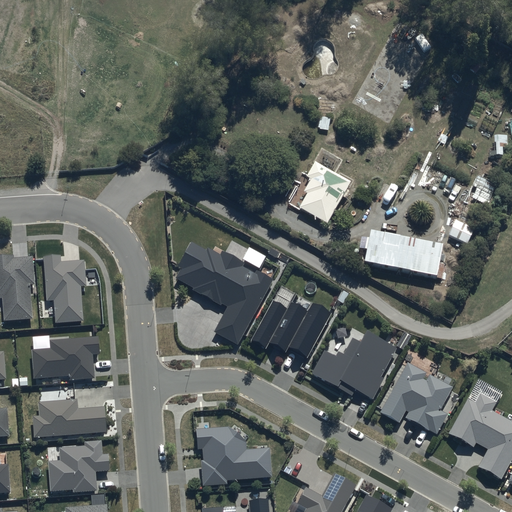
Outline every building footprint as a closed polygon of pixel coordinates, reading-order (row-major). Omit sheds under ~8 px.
[(490,156),(503,156),(503,148),(507,148),(507,136),(496,136),(496,152),(490,152),(490,156)] [(351,183),(316,163),(307,178),(312,180),(304,194),(308,196),(300,209),(327,225),(351,183)] [(496,186),(478,176),(473,187),(478,189),(473,198),(487,205),(492,196),(491,195),(496,186)] [(457,221),(449,236),(467,245),(475,230),(457,221)] [(442,247),(371,234),(364,265),(437,279),(442,247)] [(205,251),(191,243),(178,267),(180,268),(175,278),(193,288),(191,291),(221,307),(222,305),(226,307),(212,332),(237,345),(272,280),(257,272),(255,275),(240,268),(243,263),(222,251),(220,255),(207,248),(205,251)] [(14,255),(0,255),(0,298),(2,298),(4,321),(31,319),(29,284),(34,283),(32,257),(14,258),(14,255)] [(60,255),(43,257),(46,301),(53,301),(55,324),(83,321),(81,285),(86,285),(84,260),(61,262),(60,255)] [(286,309),(272,302),(250,341),(265,349),(268,344),(285,353),(288,348),(306,358),(331,314),(311,303),(307,311),(291,302),(286,309)] [(396,348),(366,333),(360,344),(352,339),(343,355),(337,352),(335,355),(323,349),(310,375),(351,397),(354,391),(373,401),(384,380),(380,378),(396,348)] [(49,348),(31,349),(33,379),(70,376),(70,380),(94,379),(93,355),(99,354),(98,336),(48,340),(49,348)] [(427,373),(408,363),(381,413),(399,423),(405,411),(408,413),(405,418),(436,434),(446,415),(439,411),(452,387),(429,374),(426,380),(423,379),(427,373)] [(495,403),(480,394),(475,403),(468,399),(449,434),(473,448),(475,444),(487,450),(477,468),(501,480),(511,459),(511,417),(510,422),(491,411),(495,403)] [(77,400),(38,402),(39,416),(32,416),(34,438),(106,433),(104,407),(78,409),(77,400)] [(0,436),(8,436),(6,408),(0,408),(0,436)] [(228,427),(195,429),(197,449),(202,449),(203,461),(200,461),(202,486),(227,484),(226,481),(271,478),(270,449),(247,450),(246,442),(228,427)] [(109,472),(108,454),(103,454),(102,441),(84,442),(84,446),(59,448),(60,460),(48,461),(50,491),(72,490),(73,493),(97,491),(96,473),(109,472)] [(0,492),(11,492),(9,464),(0,464),(0,492)] [(340,511),(354,486),(333,475),(321,498),(304,489),(296,505),(305,510),(304,511),(340,511)] [(391,511),(393,510),(365,494),(355,511),(391,511)] [(268,511),(268,499),(247,501),(248,511),(224,511),(224,507),(202,508),(202,511),(268,511)]
